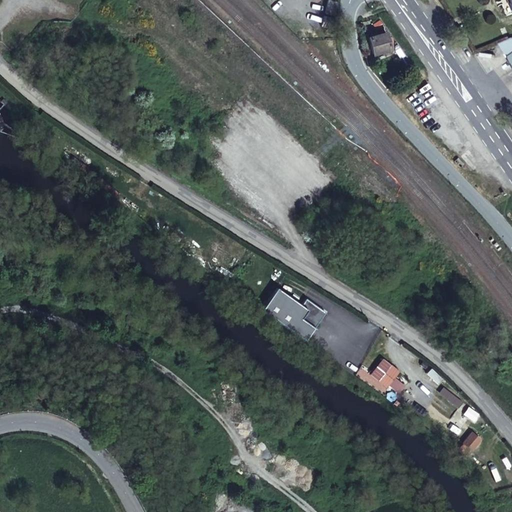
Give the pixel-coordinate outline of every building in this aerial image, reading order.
[(337,2),(329,0),(327,0),(325,13),(334,15),(337,2)] [(390,49),(385,33),(368,37),(372,53),(390,49)] [(511,38),(500,43),(511,58),(511,57),(511,38)] [(419,73),(399,43),(395,46),(395,51),(412,76),(419,73)] [(276,288),(261,309),(295,333),(304,321),(313,328),(324,312),(305,299),(300,305),(276,288)] [(304,321),(295,333),(304,340),(313,328),(304,321)] [(381,359),(370,375),(387,387),(398,371),(381,359)]
